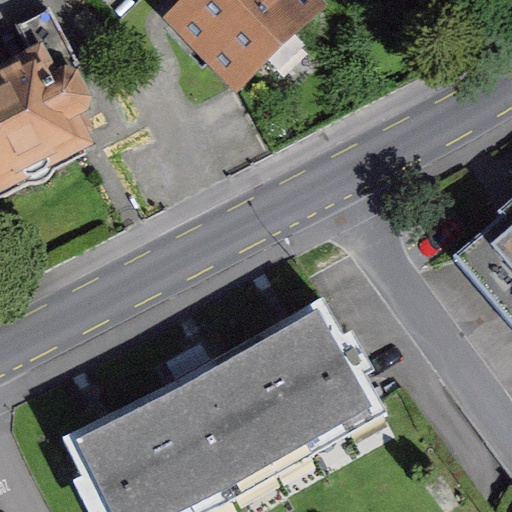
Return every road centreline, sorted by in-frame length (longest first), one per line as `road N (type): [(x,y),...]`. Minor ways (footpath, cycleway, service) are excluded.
road 1 (tertiary): [(341,174),(0,352)]
road 2 (residential): [(341,174),(385,263),(511,438)]
road 3 (tertiary): [(511,80),(341,174)]
